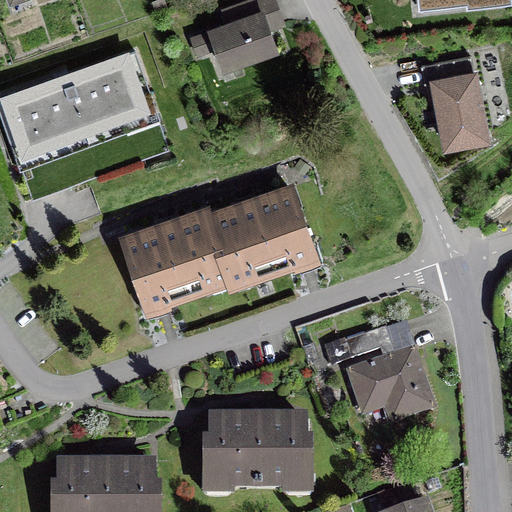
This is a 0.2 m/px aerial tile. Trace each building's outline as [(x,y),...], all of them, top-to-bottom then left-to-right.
[(169,5),(166,0),(152,0),(155,10),(169,5)] [(225,19),(207,26),(208,29),(190,35),(197,56),(215,49),(223,70),(280,50),(276,40),(272,28),(286,24),(277,0),(241,0),(221,7),(225,19)] [(364,15),(367,21),(373,19),(371,12),(364,15)] [(0,95),(1,98),(0,97),(0,111),(31,198),(48,192),(170,149),(159,118),(161,118),(136,49),(130,52),(129,46),(0,92),(0,95)] [(475,54),(420,63),(423,83),(430,81),(432,90),(442,149),(490,140),(475,54)] [(243,195),(212,206),(227,248),(217,251),(228,281),(230,287),(295,265),(295,267),(321,258),(294,177),(243,195)] [(227,248),(212,206),(210,199),(160,216),(118,231),(146,313),(173,303),(172,301),(228,281),(217,251),(227,248)] [(386,326),(365,334),(364,332),(325,345),(332,366),(380,349),(383,356),(415,345),(407,321),(387,328),(386,326)] [(389,423),(389,425),(437,409),(426,377),(415,345),(383,356),(345,369),(361,416),(380,409),(385,424),(389,423)] [(208,435),(202,435),(202,495),(235,495),(235,490),(282,489),(282,495),(314,494),(314,435),(308,435),(308,412),(256,412),(208,412),(208,435)] [(51,482),(50,511),(161,511),(162,482),(156,482),(156,458),(104,459),(56,459),(56,482),(51,482)] [(425,482),(429,492),(441,488),(437,477),(425,482)] [(393,497),(390,489),(377,494),(380,502),(393,497)] [(433,511),(429,498),(384,511),(433,511)]
